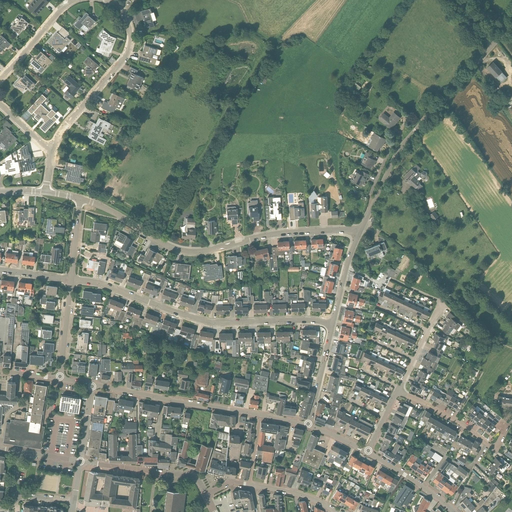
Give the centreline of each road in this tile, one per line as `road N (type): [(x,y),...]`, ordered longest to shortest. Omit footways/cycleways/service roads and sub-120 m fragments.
road 1 (residential): [(78,197),(179,249),(359,232)]
road 2 (residential): [(334,326),(210,322),(70,279)]
road 3 (tertiary): [(371,207),(403,143),(511,20)]
road 4 (track): [(159,242),(254,66),(240,55)]
road 5 (track): [(511,347),(406,249),(363,224)]
road 6 (residential): [(46,153),(122,50),(119,17),(99,0)]
road 7 (tertiary): [(258,414),(92,385)]
road 8 (residential): [(204,495),(195,478),(79,461)]
road 9 (residential): [(500,431),(488,447),(399,391)]
